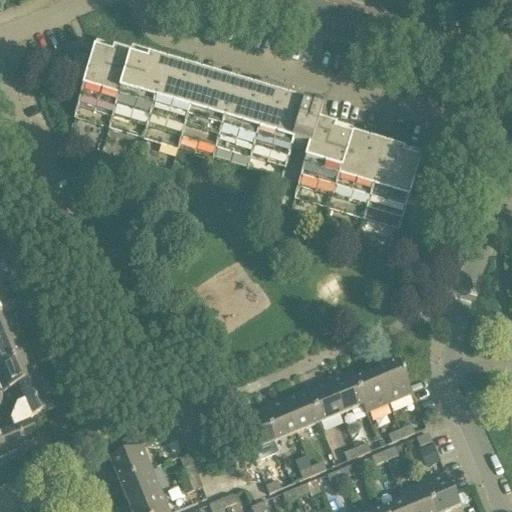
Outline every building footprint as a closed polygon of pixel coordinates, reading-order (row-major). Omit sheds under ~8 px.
[(75,56),(68,79),(84,84),(74,117),(92,122),(109,66),(91,61),(87,74),(82,72),(85,59),(75,56)] [(109,66),(92,122),(127,133),(143,76),(109,66)] [(143,76),(127,133),(161,143),(178,87),(143,76)] [(178,87),(161,143),(196,153),(212,97),(178,87)] [(212,97),(196,153),(230,163),(247,107),(212,97)] [(247,107),(230,163),(265,173),(281,117),(247,107)] [(281,117),(265,173),(299,183),(294,198),(312,203),(330,146),(313,141),(319,120),(316,115),(311,113),(310,115),(300,112),(298,122),(281,117)] [(330,146),(312,203),(347,214),(364,156),(330,146)] [(364,156),(347,214),(400,229),(407,207),(409,198),(417,172),(364,156)] [(409,198),(407,207),(423,212),(433,177),(422,174),(414,199),(409,198)] [(1,295),(0,295),(0,319),(32,306),(28,297),(6,306),(1,295)] [(32,306),(0,319),(0,344),(18,336),(14,325),(36,316),(32,306)] [(18,336),(0,344),(0,369),(49,348),(45,339),(23,348),(18,336)] [(49,348),(0,369),(0,387),(2,394),(18,387),(18,386),(36,379),(36,378),(31,367),(53,358),(49,348)] [(398,365),(375,374),(388,407),(411,397),(398,365)] [(353,383),(352,384),(362,408),(361,409),(365,417),(388,407),(375,374),(353,383)] [(350,375),(327,385),(340,417),(361,409),(362,408),(352,384),(353,383),(350,375)] [(16,408),(13,415),(30,422),(32,419),(55,409),(41,376),(36,378),(36,379),(18,386),(18,387),(25,404),(16,408)] [(327,385),(305,394),(318,427),(340,417),(327,385)] [(305,394),(283,404),(296,436),(318,427),(305,394)] [(283,404),(260,413),(274,445),(296,436),(283,404)] [(260,413),(237,423),(251,455),(274,445),(260,413)] [(0,437),(0,446),(7,463),(39,449),(29,425),(30,422),(13,415),(10,422),(14,431),(0,437)] [(173,423),(165,426),(170,438),(178,435),(173,423)] [(411,429),(399,433),(403,441),(414,437),(411,429)] [(399,433),(388,438),(391,446),(403,441),(399,433)] [(427,437),(416,441),(419,450),(431,445),(427,437)] [(367,447),(355,452),(358,460),(370,455),(367,447)] [(432,448),(420,453),(427,469),(439,464),(432,448)] [(141,450),(109,463),(118,486),(151,473),(141,450)] [(394,450),(382,455),(386,464),(397,459),(394,450)] [(355,452),(343,457),(346,465),(358,460),(355,452)] [(382,455),(370,461),(374,469),(386,464),(382,455)] [(188,457),(179,461),(189,483),(197,480),(188,457)] [(313,458),(291,467),(295,476),(317,467),(313,458)] [(322,466),(311,471),(314,478),(325,473),(322,466)] [(349,469),(338,474),(341,482),(353,477),(349,469)] [(311,471),(299,475),(302,483),(314,478),(311,471)] [(151,473),(118,486),(127,508),(160,495),(151,473)] [(338,474),(326,479),(329,487),(341,482),(338,474)] [(444,477),(421,487),(431,511),(452,511),(458,510),(453,498),(444,477)] [(197,480),(189,483),(194,495),(202,491),(197,480)] [(277,485),(265,490),(268,497),(280,492),(277,485)] [(431,511),(421,487),(398,497),(401,505),(402,505),(405,511),(431,511)] [(305,488),(293,493),(297,501),(308,496),(305,488)] [(222,492),(200,499),(203,508),(225,501),(222,492)] [(293,493),(282,498),(285,506),(297,501),(293,493)] [(455,497),(453,498),(458,510),(468,506),(463,494),(455,497)] [(167,511),(160,495),(127,508),(128,511),(167,511)] [(231,499),(220,503),(223,511),(235,507),(231,499)] [(220,503),(208,508),(209,511),(223,511),(220,503)]
